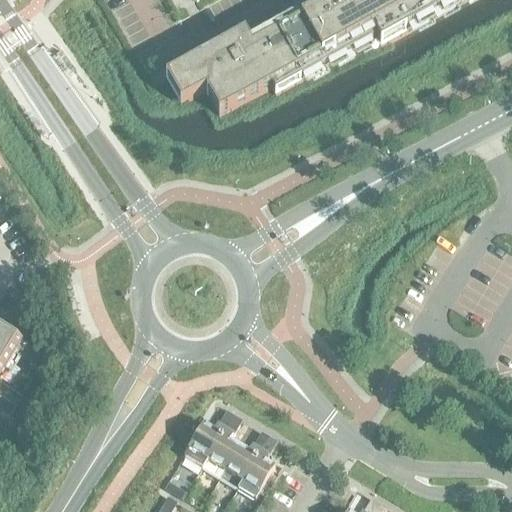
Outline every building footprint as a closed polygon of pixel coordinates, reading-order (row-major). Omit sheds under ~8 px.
[(180,109),(187,105),(205,95),(219,120),(271,91),(274,98),(376,43),(380,49),(469,0),(320,0),(329,15),(253,56),(243,39),(244,39),(244,38),(165,81),(180,109)] [(3,300),(23,312),(30,302),(27,301),(9,289),(9,290),(3,300)] [(23,312),(3,300),(0,304),(0,311),(17,322),(23,312)] [(0,326),(11,333),(17,322),(0,311),(0,326)] [(0,381),(22,346),(0,333),(0,381)] [(29,366),(38,372),(45,360),(36,355),(29,366)] [(8,420),(15,408),(7,404),(0,415),(8,420)] [(202,472),(234,419),(226,414),(217,429),(216,430),(213,435),(204,429),(203,428),(183,460),(202,472)] [(234,419),(202,472),(219,482),(238,451),(229,445),(232,440),(233,439),(242,424),(234,419)] [(269,440),(261,435),(252,450),(251,450),(251,451),(248,456),(238,451),(219,482),(237,493),(269,440)] [(269,440),(237,493),(255,504),(274,472),(273,471),(273,472),(264,466),(267,461),(268,460),(277,445),(269,440)] [(375,511),(378,507),(370,502),(364,511),(375,511)]
